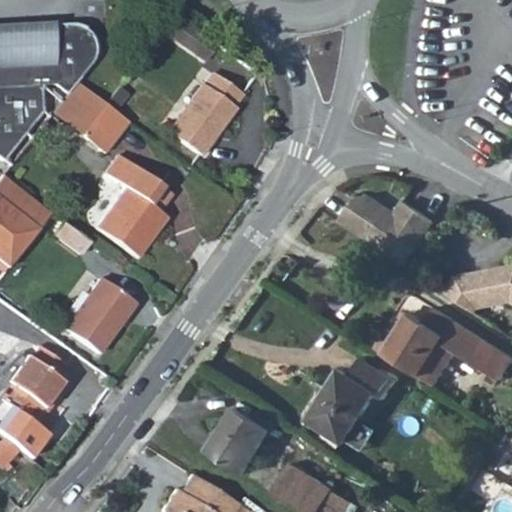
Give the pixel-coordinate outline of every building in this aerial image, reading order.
[(202,63),(214,48),(174,18),(162,33),(202,63)] [(53,85),(64,95),(73,83),(87,66),(93,49),(91,40),(81,32),(65,26),(50,27),(50,33),(0,35),(0,160),(1,161),(39,112),(37,87),(53,85)] [(241,97),(212,75),(202,88),(201,87),(166,134),(199,158),(235,111),(232,109),(241,97)] [(73,83),(64,95),(49,114),(58,121),(62,115),(82,130),(101,105),(73,83)] [(115,87),(101,105),(111,113),(125,95),(115,87)] [(111,113),(101,105),(82,130),(77,136),(101,154),(125,123),(111,113)] [(62,115),(58,121),(77,136),(82,130),(62,115)] [(138,195),(149,181),(115,156),(104,172),(124,187),(93,229),(136,261),(168,218),(160,212),(138,195)] [(47,213),(0,178),(0,266),(3,269),(47,213)] [(171,197),(149,181),(138,195),(160,212),(171,197)] [(409,266),(438,222),(407,201),(399,214),(372,196),(358,198),(342,221),(409,266)] [(86,243),(60,223),(51,236),(77,255),(86,243)] [(511,269),(462,279),(451,295),(481,316),(484,311),(511,305),(511,269)] [(95,354),(131,304),(97,280),(61,329),(95,354)] [(511,370),(511,357),(440,310),(429,326),(413,315),(401,333),(395,329),(381,350),(438,387),(460,354),(504,382),(511,370)] [(9,360),(15,367),(22,357),(26,360),(36,348),(33,345),(19,358),(15,354),(9,360)] [(0,409),(4,406),(26,423),(45,399),(57,384),(53,381),(62,368),(36,348),(26,360),(22,357),(15,367),(9,360),(0,368),(0,409)] [(396,380),(363,359),(353,374),(343,369),(311,421),(348,444),(380,393),(385,396),(396,380)] [(45,399),(26,423),(31,427),(50,402),(45,399)] [(239,408),(212,451),(245,473),(273,429),(239,408)] [(0,464),(13,451),(0,439),(0,464)] [(273,492),(303,511),(319,511),(320,511),(334,489),(292,462),(273,492)] [(223,511),(230,502),(182,471),(171,488),(167,486),(154,505),(155,511),(223,511)] [(334,489),(320,511),(321,511),(343,511),(351,499),(334,489)] [(463,511),(469,503),(461,498),(452,511),(463,511)]
